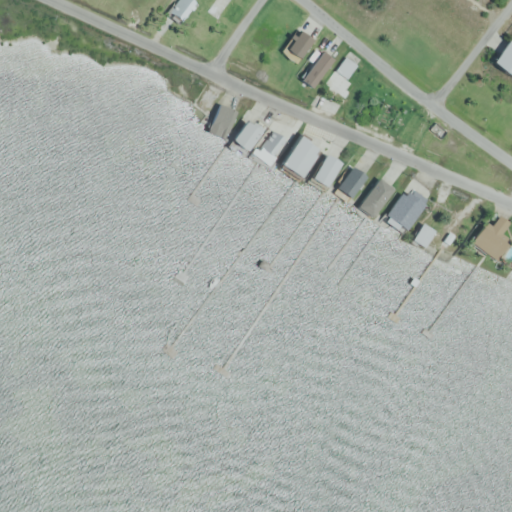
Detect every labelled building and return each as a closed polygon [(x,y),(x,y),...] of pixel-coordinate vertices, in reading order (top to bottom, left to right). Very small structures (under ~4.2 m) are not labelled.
[(177,0),(167,13),(180,22),(196,2),(193,0),(177,0)] [(231,0),(215,0),(208,9),(217,16),(231,0)] [(312,43),(300,29),(281,47),(293,60),(312,43)] [(511,75),(511,44),(506,39),(488,61),(509,79),(511,75)] [(298,79),(309,88),(332,59),(321,50),(298,79)] [(341,97),(353,83),(346,77),(356,66),(346,57),(324,83),(341,97)] [(204,131),(219,137),(231,109),(217,103),(204,131)] [(258,133),(245,121),(227,141),(240,152),(258,133)] [(303,148),(307,142),(297,135),(277,163),(297,177),(312,155),(303,148)] [(272,138),(268,136),(255,157),(269,165),(274,156),(265,150),(272,138)] [(338,163),(323,153),(307,177),(322,187),(338,163)] [(365,178),(352,167),(332,189),(346,201),(365,178)] [(356,209),(372,218),(390,186),(374,177),(356,209)] [(384,216),(404,230),(422,204),(402,190),(384,216)] [(507,222),(490,211),(469,243),(493,259),(506,238),(499,234),(507,222)] [(412,242),(424,246),(430,229),(418,225),(412,242)]
